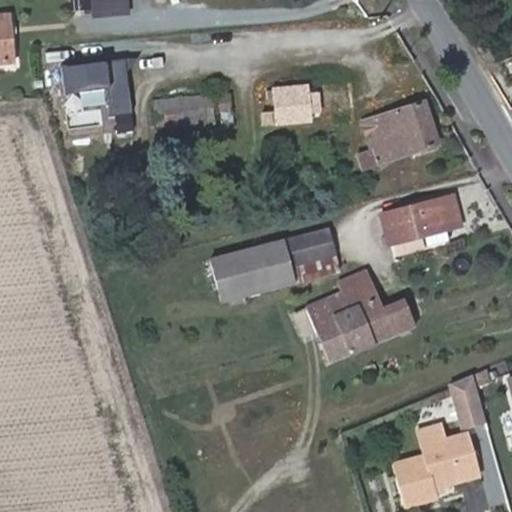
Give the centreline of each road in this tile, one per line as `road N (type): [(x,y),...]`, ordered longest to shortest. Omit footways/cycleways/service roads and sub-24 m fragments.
road 1 (unknown): [(420,0),(103,41)]
road 2 (tertiary): [(504,116),(432,0)]
